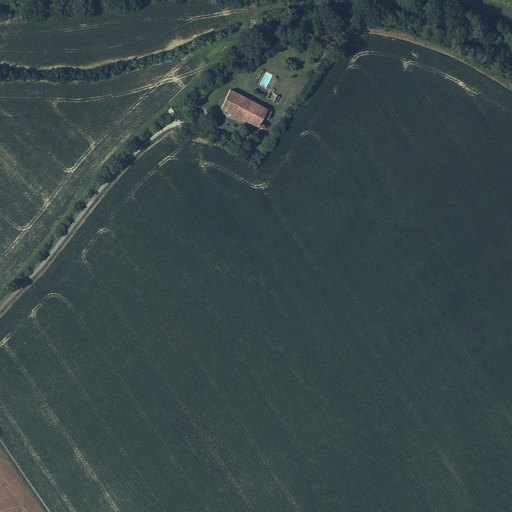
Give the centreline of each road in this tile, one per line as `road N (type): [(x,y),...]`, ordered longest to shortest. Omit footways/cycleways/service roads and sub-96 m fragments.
road 1 (track): [(176,121),(169,99),(267,7),(387,8),(446,20),(511,54)]
road 2 (unclassified): [(251,126),(225,115),(160,130),(0,306)]
